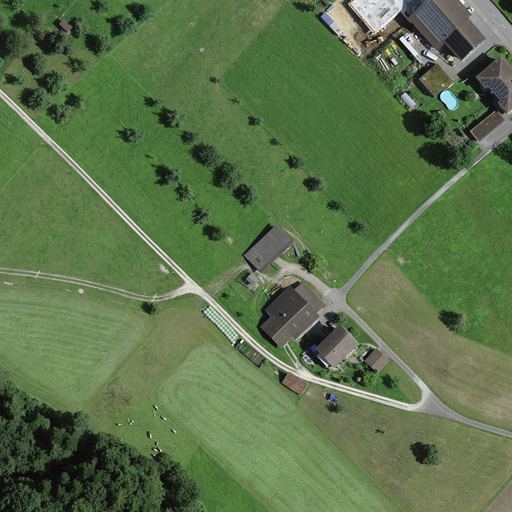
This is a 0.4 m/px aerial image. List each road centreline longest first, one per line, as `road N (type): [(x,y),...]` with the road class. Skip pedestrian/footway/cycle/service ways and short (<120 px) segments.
road 1 (track): [(451,416),(278,365),(0,93)]
road 2 (track): [(195,287),(148,302),(0,275)]
